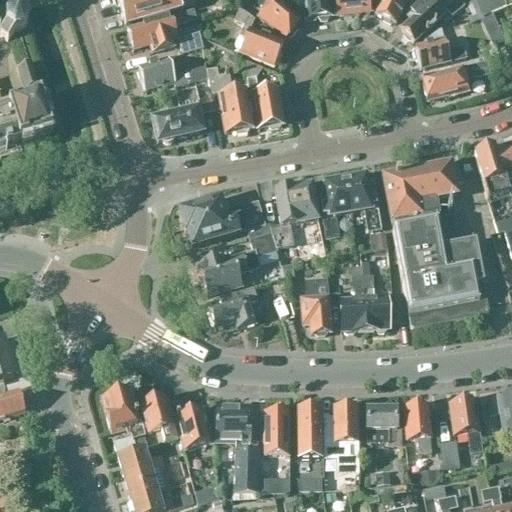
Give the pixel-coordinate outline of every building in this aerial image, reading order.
[(121,0),(118,1),(126,29),(175,14),(174,13),(196,6),(194,0),(121,0)] [(247,0),(263,13),(258,20),(286,42),(289,38),(292,40),(298,31),(296,30),(299,26),(290,19),(294,15),(277,1),(277,0),(247,0)] [(303,0),(306,24),(333,20),(330,0),(303,0)] [(334,0),(337,20),(371,15),(369,0),(334,0)] [(382,0),(382,1),(384,1),(376,18),(395,27),(408,0),(382,0)] [(428,0),(409,18),(413,22),(401,33),(414,46),(426,35),(427,36),(437,27),(436,26),(446,17),(437,7),(441,4),(437,0),(428,0)] [(474,0),(475,1),(483,20),(506,10),(502,0),(474,0)] [(6,26),(6,28),(2,33),(0,35),(0,38),(7,44),(15,34),(17,35),(18,34),(20,34),(21,33),(23,32),(24,31),(25,30),(26,29),(27,27),(27,26),(28,24),(27,22),(27,21),(27,19),(26,17),(25,16),(23,15),(22,14),(20,13),(18,12),(16,12),(15,12),(13,13),(11,14),(9,15),(8,16),(7,17),(6,19),(6,21),(5,22),(5,24),(6,26)] [(235,27),(243,30),(238,41),(246,44),(241,56),(275,70),(284,47),(250,33),(255,22),(241,12),(235,27)] [(179,28),(197,23),(194,14),(176,19),(179,28)] [(170,21),(128,34),(134,54),(155,48),(157,55),(174,50),(170,35),(174,33),(170,21)] [(441,31),(423,42),(424,48),(416,50),(422,73),(466,62),(463,50),(447,54),(441,31)] [(182,59),(204,53),(200,38),(178,44),(182,59)] [(177,93),(207,84),(206,75),(205,70),(173,80),(168,62),(136,71),(144,96),(164,90),(167,92),(176,89),(177,93)] [(473,81),(490,77),(487,65),(451,74),(451,76),(422,83),(425,98),(428,99),(430,105),(469,95),(467,85),(469,82),(468,78),(472,77),(473,81)] [(32,66),(30,67),(18,70),(25,93),(39,89),(32,66)] [(206,75),(207,84),(210,99),(219,97),(225,137),(254,133),(248,96),(233,98),(230,80),(217,82),(216,73),(206,75)] [(258,132),(284,128),(279,94),(258,97),(256,83),(248,85),(251,100),(253,100),(258,132)] [(165,106),(169,121),(152,126),(157,147),(162,146),(163,146),(164,147),(165,148),(167,148),(169,148),(171,147),(172,146),(173,145),(174,144),(174,142),(201,135),(197,120),(214,116),(208,96),(196,99),(195,95),(175,100),(176,104),(165,106)] [(41,97),(3,109),(15,145),(52,134),(41,97)] [(0,149),(15,145),(3,109),(0,109),(0,149)] [(511,146),(495,152),(510,198),(511,204),(511,146)] [(510,198),(495,152),(474,158),(488,204),(510,198)] [(398,262),(442,253),(433,205),(456,201),(450,171),(383,184),(398,262)] [(371,181),(344,185),(350,219),(365,216),(368,237),(380,235),(371,181)] [(335,221),(350,219),(344,185),(318,190),(327,243),(338,241),(335,221)] [(270,233),(272,239),(276,254),(305,249),(302,228),(317,226),(311,190),(275,196),(280,232),(270,233)] [(250,246),(272,239),(270,233),(269,229),(265,230),(257,206),(222,216),(219,204),(178,216),(185,237),(187,237),(191,253),(247,236),(250,246)] [(511,211),(491,215),(493,226),(511,222),(511,211)] [(272,239),(250,246),(253,257),(220,267),(218,263),(197,270),(207,302),(241,292),(238,279),(259,273),(256,262),(277,256),(276,254),(272,239)] [(476,246),(442,253),(398,262),(411,332),(414,333),(485,319),(488,318),(489,315),(476,246)] [(354,295),(373,294),(372,281),(353,282),(354,295)] [(326,285),(316,286),(305,287),(306,303),(300,304),(302,328),(309,328),(310,339),(330,337),(326,285)] [(250,307),(257,305),(253,292),(219,302),(221,310),(209,314),(215,333),(234,327),(236,333),(256,327),(250,307)] [(387,303),(363,304),(365,336),(389,335),(387,303)] [(341,337),(365,336),(363,304),(340,305),(341,337)] [(0,382),(13,379),(3,342),(0,343),(0,382)] [(0,425),(25,418),(18,394),(0,399),(0,425)] [(121,401),(120,398),(102,403),(106,416),(104,417),(111,439),(126,435),(127,437),(131,438),(136,453),(145,451),(129,399),(121,401)] [(503,440),(511,438),(511,398),(496,401),(496,402),(487,404),(490,420),(500,418),(503,440)] [(164,447),(178,443),(170,416),(167,414),(164,404),(140,410),(148,438),(161,434),(164,447)] [(470,458),(482,457),(474,405),(450,409),(454,441),(467,439),(470,458)] [(418,458),(431,457),(427,411),(404,413),(407,444),(417,443),(418,458)] [(264,416),(263,456),(263,460),(287,460),(287,444),(287,412),(272,412),(271,416),(264,416)] [(359,474),(358,447),(357,447),(356,413),(332,414),(332,422),(323,422),(324,464),(341,464),(342,474),(348,474),(359,474)] [(365,414),(366,449),(387,449),(387,451),(402,451),(402,434),(396,434),(396,413),(365,414)] [(185,456),(210,450),(202,414),(176,421),(185,456)] [(297,415),(298,451),(298,465),(300,464),(310,464),(322,464),(321,448),(321,414),(297,415)] [(257,466),(257,456),(257,447),(249,447),(249,428),(245,428),(245,415),(215,415),(215,447),(235,447),(235,482),(228,482),(228,499),(232,499),(232,504),(256,505),(256,501),(257,485),(257,466)] [(456,447),(439,449),(442,475),(459,472),(456,447)] [(124,484),(151,476),(163,472),(160,461),(147,465),(144,454),(117,461),(124,484)] [(486,458),(487,469),(507,467),(506,457),(486,458)] [(130,505),(157,497),(163,495),(160,485),(154,487),(151,476),(124,484),(130,505)] [(320,495),(320,483),(296,483),(296,495),(320,495)] [(166,501),(180,496),(176,485),(162,490),(166,501)] [(260,486),(260,499),(289,499),(289,486),(260,486)] [(198,489),(199,504),(213,502),(212,487),(198,489)] [(492,507),(492,511),(511,511),(511,508),(501,511),(500,505),(501,505),(498,493),(489,495),(492,507)] [(483,509),(492,507),(489,495),(480,497),(483,509)] [(160,508),(157,497),(130,505),(131,511),(167,511),(166,506),(160,508)] [(446,504),(448,511),(457,511),(455,502),(446,504)]
